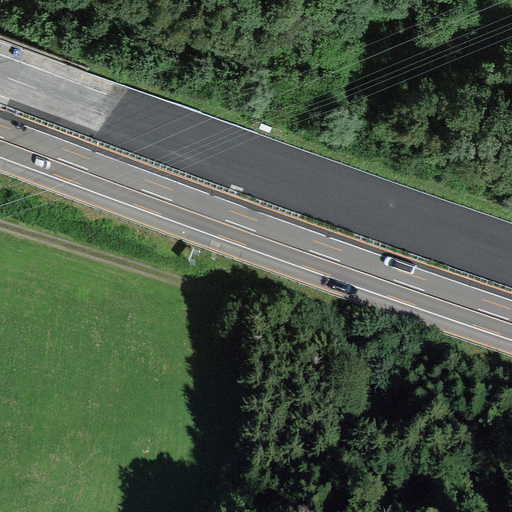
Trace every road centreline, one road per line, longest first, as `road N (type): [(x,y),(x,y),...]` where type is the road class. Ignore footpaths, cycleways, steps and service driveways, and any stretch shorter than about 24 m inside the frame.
road 1 (motorway): [(511,258),(0,74)]
road 2 (motorway): [(0,136),(511,319)]
road 3 (track): [(0,224),(213,292)]
